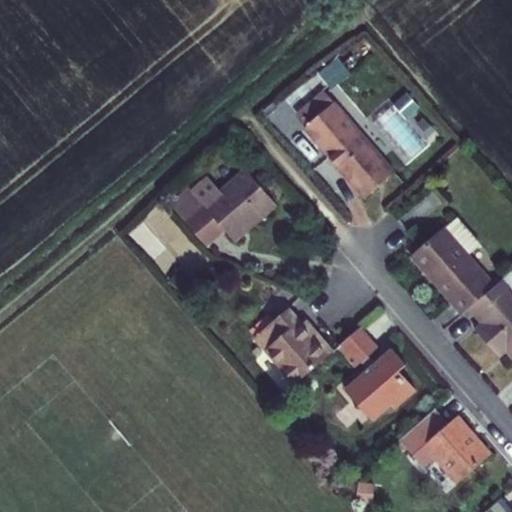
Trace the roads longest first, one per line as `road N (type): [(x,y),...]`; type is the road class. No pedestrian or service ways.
road 1 (track): [(0,316),(229,98),(348,0)]
road 2 (residential): [(511,431),(358,251)]
